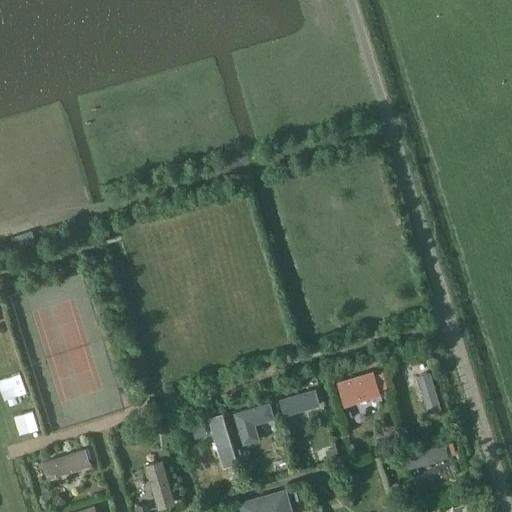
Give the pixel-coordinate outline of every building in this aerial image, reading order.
[(338,381),(345,406),(382,395),(382,393),(389,391),(388,388),(389,387),(386,378),(378,380),(375,370),(338,381)] [(428,412),(443,408),(431,370),(417,375),(428,412)] [(321,404),(317,387),(280,398),(285,415),(321,404)] [(276,417),(271,400),(234,411),(243,444),(261,439),(257,423),(276,417)] [(224,467),(239,463),(223,413),(209,417),(224,467)] [(450,455),(446,441),(404,453),(408,468),(450,455)] [(90,445),(44,460),(50,479),(96,463),(90,445)] [(162,458),(146,463),(160,507),(175,502),(162,458)] [(239,501),(242,511),(294,511),(287,487),(239,501)] [(453,505),(455,511),(471,511),(468,501),(453,505)]
